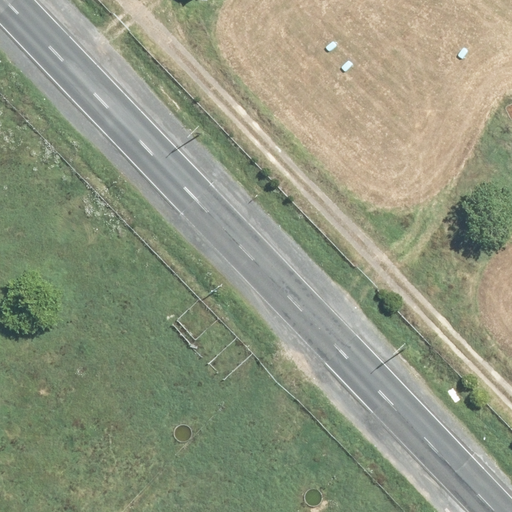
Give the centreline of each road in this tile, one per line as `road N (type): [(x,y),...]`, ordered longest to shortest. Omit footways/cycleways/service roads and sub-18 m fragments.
road 1 (secondary): [(0,6),(489,511)]
road 2 (track): [(511,389),(132,0)]
